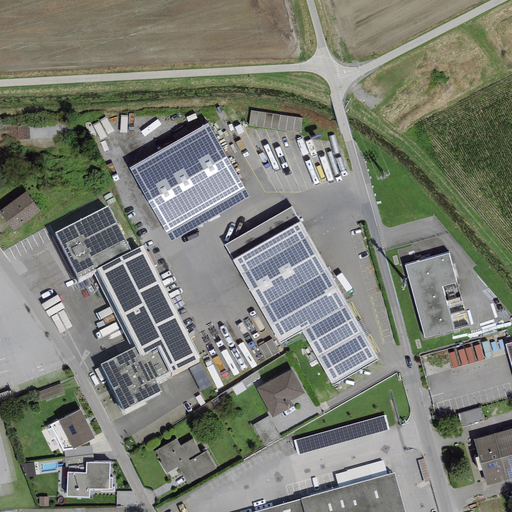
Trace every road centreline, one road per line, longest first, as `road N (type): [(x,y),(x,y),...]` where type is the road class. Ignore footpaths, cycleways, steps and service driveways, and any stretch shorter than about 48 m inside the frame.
road 1 (unclassified): [(447,511),(331,80)]
road 2 (unclassified): [(321,68),(0,83)]
road 3 (unclassified): [(149,511),(69,356),(0,257)]
road 4 (unclassified): [(500,0),(331,80)]
